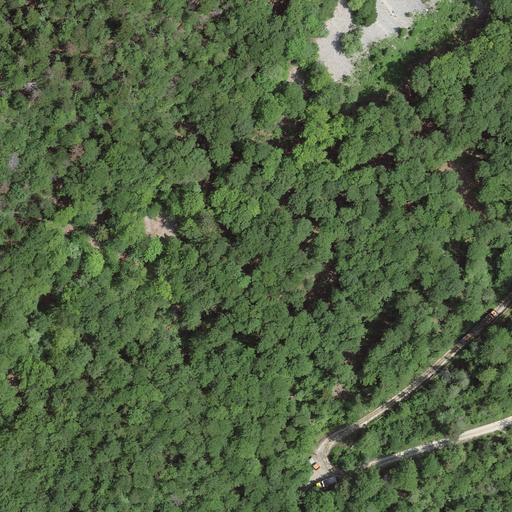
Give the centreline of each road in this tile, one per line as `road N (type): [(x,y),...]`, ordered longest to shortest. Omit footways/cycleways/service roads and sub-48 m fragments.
road 1 (track): [(511,296),(403,394),(329,441),(322,458),(331,472)]
road 2 (track): [(331,472),(357,471),(511,420)]
